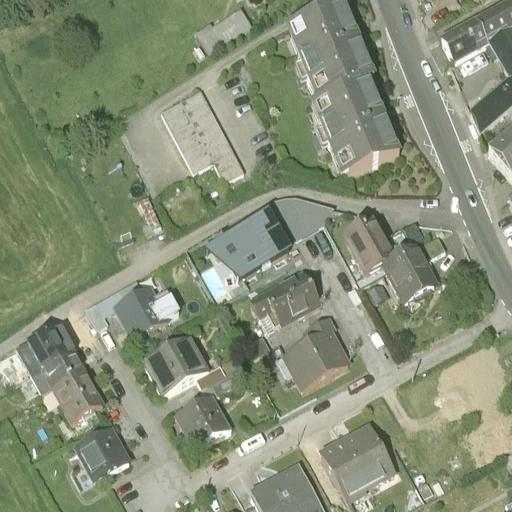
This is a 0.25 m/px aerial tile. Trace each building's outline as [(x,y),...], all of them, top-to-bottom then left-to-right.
[(432,0),(438,10),(454,0),(432,0)] [(511,19),(507,10),(474,30),(486,51),(511,36),(511,19)] [(343,12),(286,35),(317,110),(368,89),(374,87),(343,12)] [(241,18),(212,36),(209,33),(195,42),(208,62),(252,35),(241,18)] [(474,30),(441,48),(453,70),(473,59),(486,51),(474,30)] [(508,86),(468,121),(484,145),(511,118),(511,36),(486,51),(508,86)] [(368,89),(317,110),(322,122),(316,125),(341,187),(399,163),(368,89)] [(200,99),(180,109),(212,170),(224,191),(244,180),(200,99)] [(180,109),(161,119),(193,180),(212,170),(180,109)] [(511,139),(489,159),(511,185),(511,139)] [(308,218),(296,224),(305,241),(318,235),(308,218)] [(267,224),(218,254),(239,289),(288,260),(267,224)] [(371,229),(343,245),(366,284),(383,275),(393,269),(382,247),(371,229)] [(403,236),(382,247),(393,269),(415,257),(403,236)] [(415,257),(423,270),(444,258),(436,245),(415,257)] [(415,257),(393,269),(383,275),(404,312),(436,294),(423,270),(415,257)] [(302,283),(248,313),(257,329),(271,322),(279,337),(319,315),(302,283)] [(119,301),(95,314),(103,327),(119,318),(127,314),(119,301)] [(127,314),(119,318),(128,333),(125,335),(134,351),(167,333),(149,301),(127,314)] [(95,314),(86,320),(97,340),(107,334),(103,327),(95,314)] [(327,341),(328,343),(333,340),(326,327),(303,339),(310,351),(327,341)] [(62,344),(57,334),(37,346),(42,356),(62,344)] [(310,351),(284,365),(302,398),(346,374),(328,343),(327,341),(310,351)] [(30,386),(73,362),(62,344),(42,356),(20,368),(30,386)] [(188,348),(144,372),(164,406),(197,388),(207,382),(188,348)] [(261,348),(241,358),(249,370),(267,360),(261,348)] [(73,362),(30,386),(38,401),(51,394),(53,398),(83,382),(73,362)] [(207,382),(197,388),(202,397),(222,386),(217,377),(207,382)] [(222,386),(202,397),(208,409),(211,408),(226,400),(224,397),(237,390),(232,381),(222,386)] [(83,382),(53,398),(71,432),(102,415),(83,382)] [(208,409),(178,426),(196,458),(229,440),(211,408),(208,409)] [(369,437),(321,463),(345,506),(393,479),(369,437)] [(110,440),(76,459),(94,491),(127,472),(110,440)] [(319,511),(300,475),(251,501),(257,511),(319,511)]
